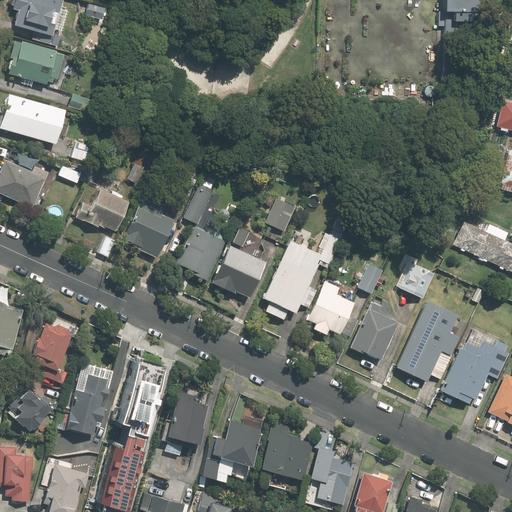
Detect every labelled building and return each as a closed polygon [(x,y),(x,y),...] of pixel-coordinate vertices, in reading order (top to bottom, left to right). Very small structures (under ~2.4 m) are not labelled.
[(11,0),(11,2),(15,3),(13,7),(19,9),(15,23),(54,34),(63,0),(11,0)] [(479,6),(479,0),(443,0),(443,5),(453,5),(452,14),(471,15),(471,10),(471,6),(479,6)] [(106,5),(88,1),(84,14),(103,18),(106,5)] [(7,72),(46,82),(53,80),(55,75),(60,76),(68,49),(17,36),(7,72)] [(66,107),(8,91),(0,119),(0,125),(56,141),(66,107)] [(93,98),(72,92),(68,104),(90,110),(93,98)] [(511,105),(498,101),(490,127),(511,132),(511,153),(501,150),(492,183),(496,184),(494,189),(510,194),(511,188),(511,105)] [(72,156),(76,157),(74,165),(91,169),(93,160),(97,145),(76,140),(72,156)] [(57,168),(0,145),(0,165),(1,166),(0,169),(0,190),(34,205),(35,203),(37,204),(40,196),(45,198),(57,168)] [(137,160),(127,178),(135,182),(145,164),(137,160)] [(63,162),(58,173),(80,182),(84,171),(63,162)] [(197,178),(180,170),(169,193),(186,201),(197,178)] [(200,179),(183,214),(200,221),(216,187),(200,179)] [(105,224),(118,229),(131,196),(101,183),(93,203),(83,199),(76,215),(104,226),(105,224)] [(264,220),(270,223),(265,233),(283,242),(288,232),(285,230),(298,203),(277,193),(264,220)] [(149,203),(140,199),(123,234),(142,243),(140,247),(157,255),(176,217),(163,210),(165,205),(151,198),(149,203)] [(511,240),(464,219),(454,243),(511,269),(511,240)] [(227,239),(193,223),(175,262),(209,278),(227,239)] [(241,224),(233,239),(259,252),(267,236),(241,224)] [(296,310),(300,301),(309,306),(318,288),(309,284),(320,262),(328,266),(342,236),(329,230),(320,231),(313,246),(307,244),(312,232),(302,227),(300,231),(295,228),(262,296),(270,300),(266,309),(284,318),(290,307),(296,310)] [(117,239),(106,233),(97,251),(109,256),(117,239)] [(237,287),(253,295),(269,259),(230,241),(213,280),(235,290),(237,287)] [(380,276),(386,262),(371,256),(358,286),(371,292),(375,284),(380,286),(383,278),(380,276)] [(424,297),(437,270),(410,258),(398,285),(424,297)] [(341,330),(355,298),(337,291),(341,281),(326,274),(308,318),(316,321),(314,326),(327,332),(330,325),(341,330)] [(472,298),(478,285),(471,281),(464,294),(472,298)] [(478,285),(472,298),(479,302),(486,289),(478,285)] [(380,360),(400,320),(380,310),(383,304),(373,298),(350,345),(380,360)] [(450,330),(458,311),(428,298),(398,364),(430,378),(433,372),(442,376),(460,335),(450,330)] [(25,308),(0,301),(0,341),(14,345),(25,308)] [(28,367),(66,382),(71,370),(59,365),(74,327),(48,317),(41,335),(39,335),(33,350),(35,351),(28,367)] [(482,338),(479,345),(464,338),(443,388),(470,400),(472,394),(477,396),(488,371),(499,376),(509,351),(505,349),(508,341),(498,336),(495,343),(482,338)] [(107,448),(92,500),(133,511),(136,511),(179,366),(132,353),(110,430),(126,434),(121,452),(107,448)] [(71,408),(66,427),(91,434),(92,431),(95,432),(99,418),(102,419),(106,404),(102,403),(105,394),(109,396),(111,387),(107,386),(110,376),(88,370),(84,388),(77,386),(74,396),(77,397),(74,409),(71,408)] [(511,373),(506,371),(488,411),(511,421),(511,373)] [(45,412),(53,404),(50,401),(51,399),(45,393),(44,395),(31,383),(9,405),(31,427),(34,424),(35,425),(47,413),(45,412)] [(186,389),(183,400),(175,404),(168,431),(201,440),(210,403),(196,399),(198,393),(186,389)] [(217,476),(224,454),(254,463),(264,429),(251,425),(252,421),(232,415),(226,434),(218,432),(217,434),(212,433),(201,471),(217,476)] [(291,423),(272,419),(267,437),(270,438),(263,466),(304,476),(313,439),(288,433),(291,423)] [(27,451),(17,450),(17,445),(0,443),(0,492),(12,494),(12,498),(30,499),(34,454),(27,454),(27,451)] [(342,501),(354,460),(334,454),(335,449),(320,445),(312,474),(321,477),(317,494),(342,501)] [(47,486),(45,492),(54,495),(52,500),(49,511),(75,511),(82,488),(86,489),(90,472),(64,465),(65,462),(48,458),(41,484),(47,486)] [(383,511),(393,479),(365,470),(354,509),(365,511),(383,511)] [(183,511),(187,500),(155,490),(147,511),(183,511)] [(231,511),(232,511),(233,511),(236,511),(240,502),(202,491),(198,507),(207,509),(205,511),(231,511)] [(441,511),(444,504),(411,495),(406,511),(441,511)]
